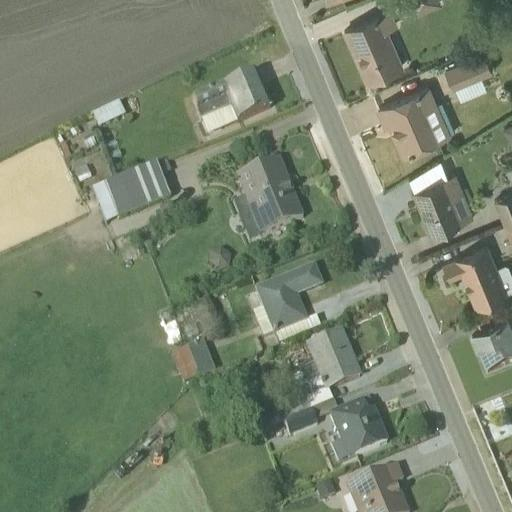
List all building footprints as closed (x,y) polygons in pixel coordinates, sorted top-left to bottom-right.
[(406,0),(413,16),(440,4),(438,0),(406,0)] [(389,12),(343,32),(355,59),(358,58),(369,82),(403,67),(388,33),(397,29),(389,12)] [(481,54),(441,72),(451,92),(490,74),(481,54)] [(253,76),(190,102),(206,137),(268,110),(253,76)] [(428,87),(377,110),(385,128),(389,126),(402,157),(449,136),(428,87)] [(97,128),(125,118),(119,103),(92,113),(97,128)] [(301,221),(277,162),(232,180),(241,201),(232,205),(247,243),(301,221)] [(155,168),(91,195),(104,226),(168,199),(155,168)] [(455,175),(411,193),(430,237),(473,220),(455,175)] [(511,194),(493,203),(495,209),(499,220),(500,220),(502,225),(511,220),(511,194)] [(511,220),(502,225),(510,244),(511,242),(511,220)] [(487,247),(441,266),(448,282),(460,277),(474,310),(507,296),(507,295),(511,292),(511,281),(506,266),(496,270),(487,247)] [(311,268),(252,293),(272,339),(306,324),(295,299),(320,288),(311,268)] [(511,338),(506,324),(472,338),(486,374),(511,362),(511,338)] [(300,371),(315,409),(330,403),(326,393),(358,379),(340,335),(304,350),(311,366),(300,371)] [(213,373),(201,345),(170,357),(182,386),(213,373)] [(265,430),(252,398),(231,406),(245,439),(265,430)] [(283,424),(309,413),(313,411),(309,400),(266,417),(271,429),(283,424)] [(325,417),(346,465),(383,449),(362,401),(325,417)] [(315,428),(309,413),(283,424),(289,439),(315,428)] [(395,468),(343,489),(352,511),(404,511),(394,486),(401,483),(395,468)] [(319,499),(333,494),(329,482),(315,487),(319,499)]
